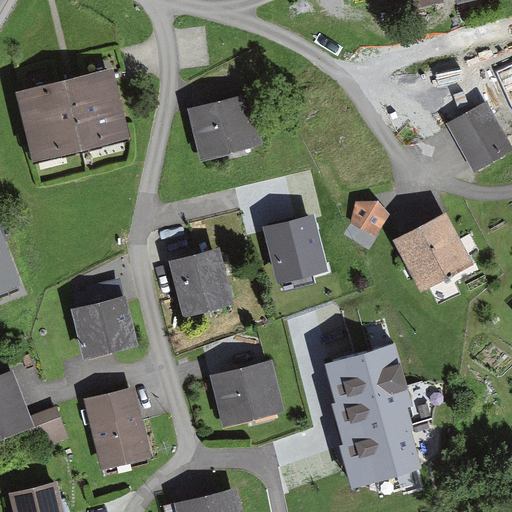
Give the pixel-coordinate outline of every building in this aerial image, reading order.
[(439,0),(385,0),(390,19),(441,8),(439,0)] [(456,0),(459,8),(491,0),(456,0)] [(108,69),(26,90),(40,149),(123,129),(108,69)] [(247,95),(195,107),(206,150),(257,138),(247,95)] [(511,122),(498,98),(451,125),(477,170),(511,151),(503,137),(511,132),(511,122)] [(391,198),(361,189),(349,229),(379,238),(391,198)] [(309,214),(269,225),(282,273),(322,263),(309,214)] [(393,241),(422,292),(474,265),(445,214),(393,241)] [(0,244),(0,279),(12,274),(0,244)] [(213,248),(175,258),(188,306),(226,296),(213,248)] [(121,297),(78,307),(88,348),(131,337),(121,297)] [(393,347),(333,363),(361,465),(420,449),(393,347)] [(268,360),(216,373),(226,417),(279,404),(268,360)] [(9,372),(0,375),(0,430),(28,419),(9,372)] [(127,389),(89,399),(105,461),(143,451),(127,389)] [(61,511),(54,481),(13,491),(18,511),(61,511)] [(238,511),(234,489),(182,501),(184,511),(238,511)]
